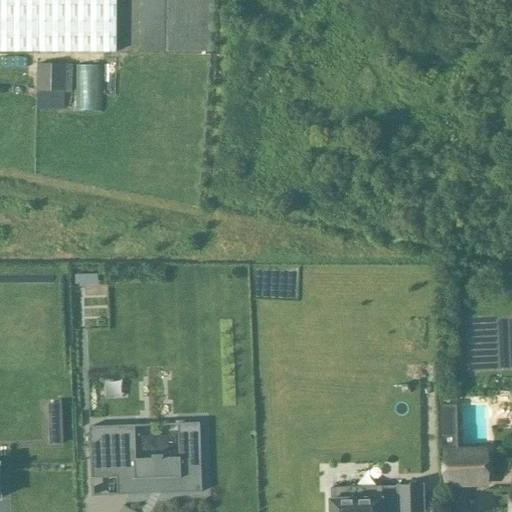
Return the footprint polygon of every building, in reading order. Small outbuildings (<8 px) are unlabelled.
[(115,0),(0,0),(0,52),(115,53),(115,0)] [(37,64),(36,91),(64,92),(65,65),(37,64)] [(76,109),(101,110),(101,64),(76,64),(76,109)] [(461,402),(444,403),(445,450),(449,450),(449,482),(489,482),(489,444),(461,444),(461,402)] [(108,438),(89,438),(90,477),(116,476),(116,495),(198,493),(197,428),(178,428),(178,458),(129,459),(128,429),(108,429),(108,438)] [(423,509),(423,480),(398,481),(398,482),(382,483),(382,481),(330,482),(330,511),(382,511),(382,495),(399,495),(399,510),(423,509)]
